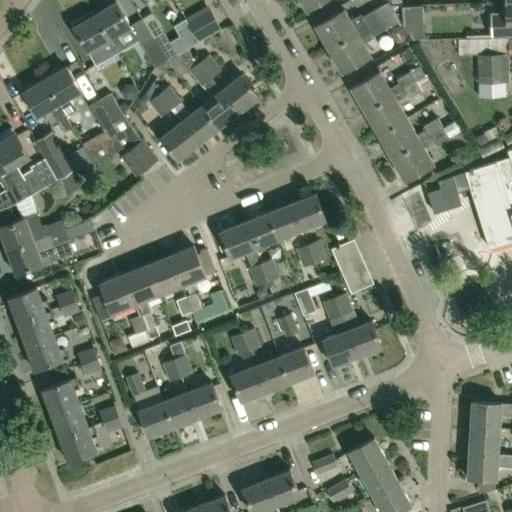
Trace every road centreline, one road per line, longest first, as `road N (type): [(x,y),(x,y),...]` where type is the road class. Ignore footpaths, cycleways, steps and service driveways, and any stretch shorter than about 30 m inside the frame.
road 1 (residential): [(344,153),(137,233),(133,219),(300,75)]
road 2 (residential): [(66,511),(430,371)]
road 3 (residential): [(430,371),(421,313),(344,153)]
road 4 (residential): [(438,511),(430,371)]
